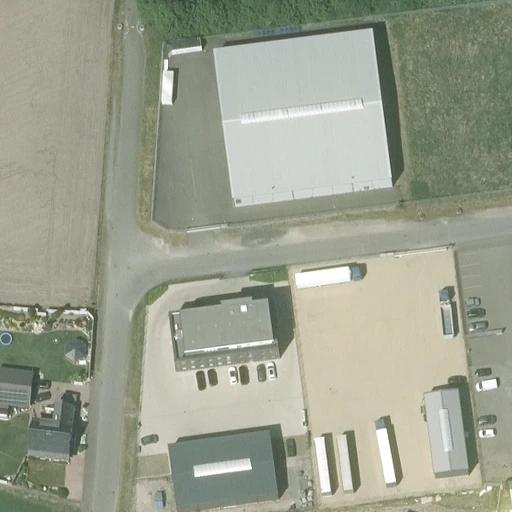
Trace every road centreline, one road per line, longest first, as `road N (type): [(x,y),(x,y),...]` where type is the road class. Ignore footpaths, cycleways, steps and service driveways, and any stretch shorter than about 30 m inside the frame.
road 1 (residential): [(118,276),(511,226)]
road 2 (residential): [(118,276),(97,511)]
road 3 (residential): [(134,58),(118,276)]
